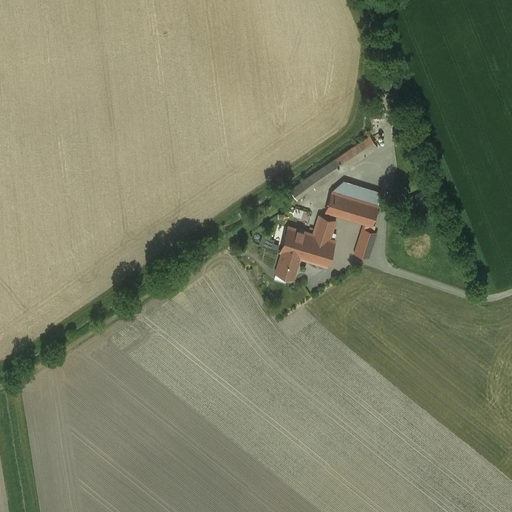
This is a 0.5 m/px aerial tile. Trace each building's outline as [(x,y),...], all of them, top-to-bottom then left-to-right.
[(336,159),(307,178),(290,191),(297,200),(313,187),(315,189),(345,169),(377,148),(370,136),(336,159)] [(381,192),(344,181),(331,191),(325,211),(371,225),(381,192)] [(424,191),(413,196),(416,202),(427,196),(424,191)] [(404,201),(402,201),(400,202),(399,202),(398,203),(397,204),(396,205),(395,206),(394,207),(394,208),(393,210),(393,211),(393,212),(393,214),(394,215),(395,218),(397,220),(398,221),(399,222),(401,222),(402,223),(404,223),(407,222),(409,222),(410,221),(411,220),(413,218),(414,216),(414,215),(415,213),(415,211),(414,210),(414,208),(413,206),(412,204),(410,203),(408,202),(407,201),(404,201)] [(319,215),(313,234),(288,227),(281,251),(282,252),(276,273),(293,278),(299,257),(326,266),(334,240),(329,239),(335,220),(319,215)] [(376,233),(363,229),(355,253),(368,257),(376,233)] [(260,244),(280,250),(283,241),(262,236),(260,244)]
